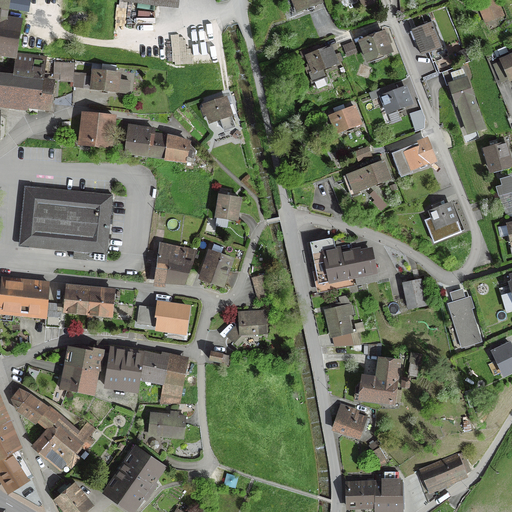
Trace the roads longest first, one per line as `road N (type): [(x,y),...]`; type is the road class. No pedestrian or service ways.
road 1 (residential): [(385,0),(473,224),(473,257),(462,274),(446,276),(372,234),(287,220)]
road 2 (residential): [(0,274),(171,289),(200,295),(209,306),(196,350),(76,337),(0,367)]
road 3 (residential): [(287,220),(336,468),(336,511)]
road 4 (residential): [(241,0),(287,220)]
road 5 (residential): [(189,136),(83,110),(27,129),(0,149)]
road 6 (residential): [(0,373),(51,511)]
road 7 (residential): [(511,418),(468,481),(424,511)]
